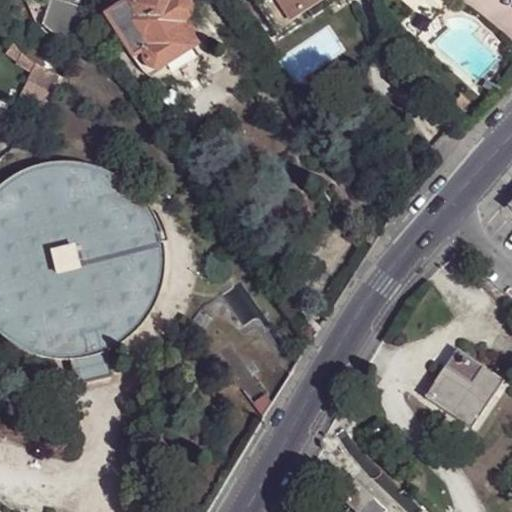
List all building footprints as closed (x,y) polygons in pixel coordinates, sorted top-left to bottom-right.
[(36,0),(34,0),(26,3),(29,9),(39,6),(36,0)] [(136,24),(151,48),(147,52),(146,58),(148,65),(153,69),(160,70),(166,67),(202,43),(187,20),(174,0),(140,0),(136,3),(135,4),(133,5),(142,20),(136,24)] [(174,0),(187,20),(188,19),(192,13),(191,6),(187,0),(185,0),(174,0)] [(254,0),(280,38),(277,40),(280,44),(345,0),(254,0)] [(135,58),(151,48),(136,24),(142,20),(133,5),(135,4),(132,1),(108,16),(135,58)] [(78,41),(86,17),(56,6),(55,9),(53,8),(46,31),(53,36),(76,45),(78,41)] [(13,52),(11,49),(5,58),(16,67),(20,58),(13,52)] [(27,64),(20,58),(16,67),(15,69),(29,77),(34,69),(32,68),(27,64)] [(40,72),(34,69),(29,77),(27,80),(50,93),(59,79),(40,72)] [(68,358),(74,358),(81,357),(93,355),(94,355),(107,350),(112,347),(128,337),(141,323),(152,307),(159,289),(163,270),(162,250),(157,232),(149,214),(146,209),(133,194),(118,183),(100,174),(81,170),(62,169),(43,172),(25,179),(8,190),(0,197),(0,329),(13,341),(30,350),(49,356),(68,358)] [(273,400),(289,376),(263,339),(250,349),(256,356),(245,365),(271,401),(273,400)] [(239,357),(245,365),(256,356),(250,349),(239,357)] [(93,355),(81,357),(74,358),(80,384),(113,376),(107,350),(94,355),(93,355)] [(458,351),(426,400),(472,430),(505,382),(458,351)] [(268,409),(273,400),(271,401),(245,365),(237,372),(268,409)] [(407,467),(402,473),(409,480),(415,474),(407,467)] [(409,480),(402,473),(401,475),(408,481),(409,480)] [(340,500),(352,511),(385,511),(353,481),(348,486),(338,497),(340,500)]
